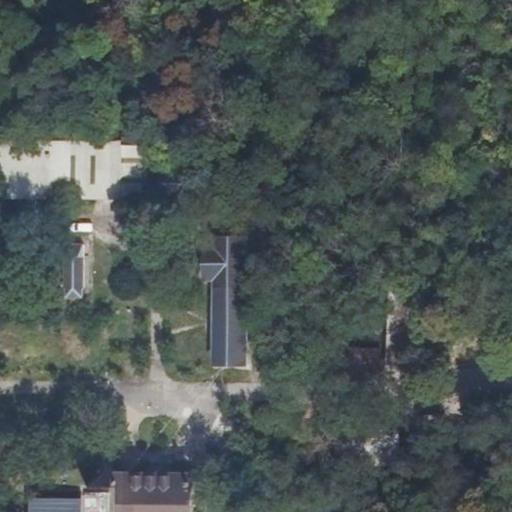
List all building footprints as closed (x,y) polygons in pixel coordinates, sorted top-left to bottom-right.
[(318,0),(288,0),(289,11),(320,10),(318,0)] [(355,26),(326,27),(327,52),(357,50),(355,26)] [(430,77),(418,78),(420,110),(432,109),(430,77)] [(290,80),(258,81),(259,112),(291,110),(290,80)] [(124,148),(0,147),(0,203),(125,203),(124,148)] [(207,176),(169,175),(168,202),(207,204),(207,176)] [(433,182),(402,184),(404,205),(435,203),(433,182)] [(322,189),(302,191),(305,222),(324,220),(322,189)] [(496,239),(472,241),(473,259),(497,258),(496,239)] [(250,244),(220,243),(220,254),(210,254),(209,283),(220,283),(219,308),(218,369),(248,369),(249,308),(250,244)] [(86,250),(69,250),(68,292),(70,292),(70,301),(84,301),(84,292),(86,292),(86,250)] [(425,298),(395,296),(391,375),(421,376),(425,298)] [(351,380),(351,353),(338,353),(338,379),(351,380)] [(381,353),(351,353),(351,380),(380,380),(381,353)] [(442,420),(417,420),(417,455),(442,454),(442,420)] [(398,438),(338,436),(337,468),(398,470),(398,438)] [(121,497),(120,511),(195,511),(196,481),(121,481),(121,497)] [(120,511),(121,497),(101,497),(100,511),(120,511)] [(368,511),(369,502),(338,501),(337,511),(368,511)]
